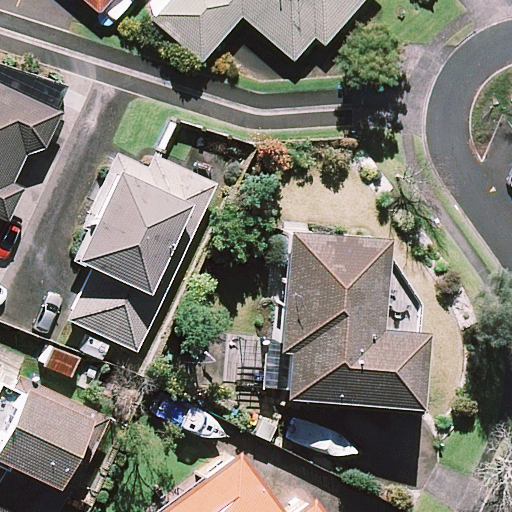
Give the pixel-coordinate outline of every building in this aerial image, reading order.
[(349,0),(153,0),(148,7),(199,50),(237,5),(290,49),(310,26),(321,34),(349,0)] [(5,178),(15,156),(28,162),(53,105),(40,99),(0,81),(0,220),(2,221),(18,184),(5,178)] [(139,163),(109,149),(63,249),(86,260),(61,315),(131,348),(169,265),(191,215),(208,180),(145,151),(139,163)] [(370,231),(271,223),(258,386),(403,397),(409,322),(363,318),(370,231)] [(50,511),(97,414),(0,367),(0,511),(50,511)] [(269,508),(223,443),(131,510),(132,511),(313,511),(296,488),(269,508)]
